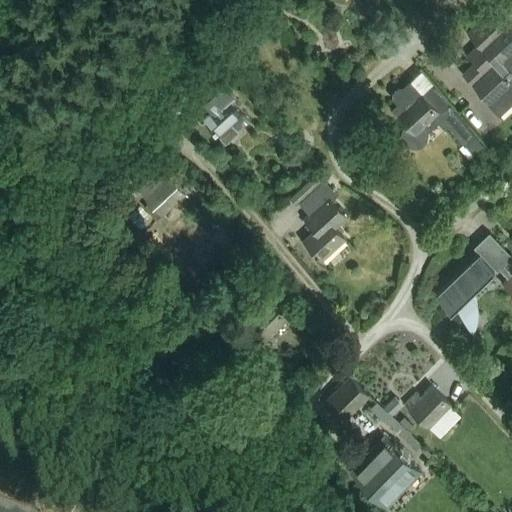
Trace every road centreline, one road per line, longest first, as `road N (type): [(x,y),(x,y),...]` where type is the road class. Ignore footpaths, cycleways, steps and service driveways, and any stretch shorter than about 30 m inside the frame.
road 1 (track): [(261,445),(398,311),(418,239),(411,223),(345,177),(331,150),(334,123),(362,87),(440,22)]
road 2 (unclassified): [(323,511),(48,219)]
road 3 (track): [(366,341),(200,156)]
road 4 (track): [(398,311),(511,428)]
road 5 (track): [(48,219),(128,103)]
road 6 (track): [(128,103),(217,0)]
